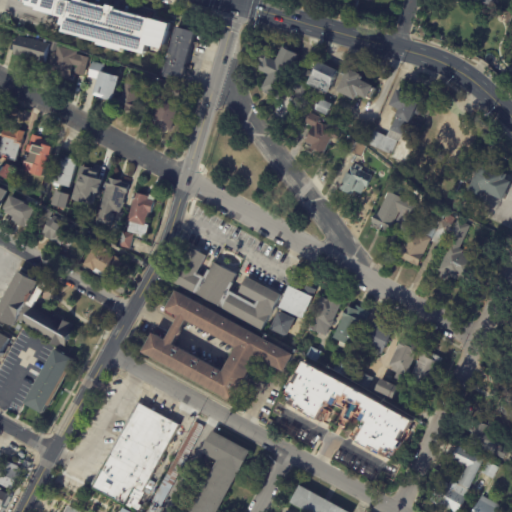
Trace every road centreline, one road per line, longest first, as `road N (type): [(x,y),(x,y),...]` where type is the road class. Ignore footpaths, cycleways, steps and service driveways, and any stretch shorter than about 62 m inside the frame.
road 1 (residential): [(478,339),(0,79)]
road 2 (residential): [(397,511),(108,353)]
road 3 (tertiary): [(130,313),(186,183),(238,3)]
road 4 (primary): [(511,115),(442,61),(238,3)]
road 5 (residential): [(396,511),(511,268)]
road 6 (residential): [(368,281),(245,118),(220,69)]
road 7 (tertiary): [(130,313),(17,511)]
road 8 (residential): [(130,313),(0,238)]
